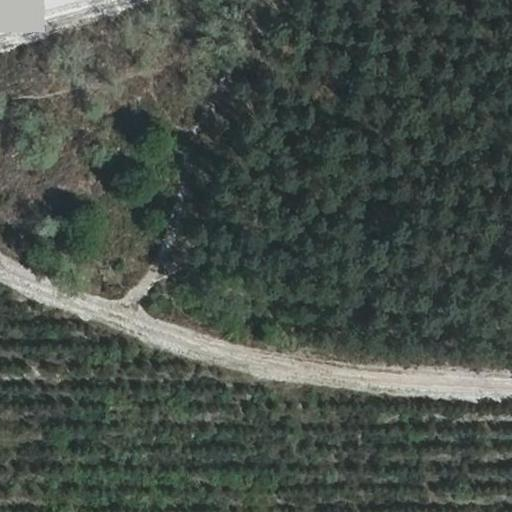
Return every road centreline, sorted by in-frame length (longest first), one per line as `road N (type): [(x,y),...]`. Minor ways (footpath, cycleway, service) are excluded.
road 1 (track): [(0,261),(221,340),(511,386)]
road 2 (track): [(134,307),(267,0)]
